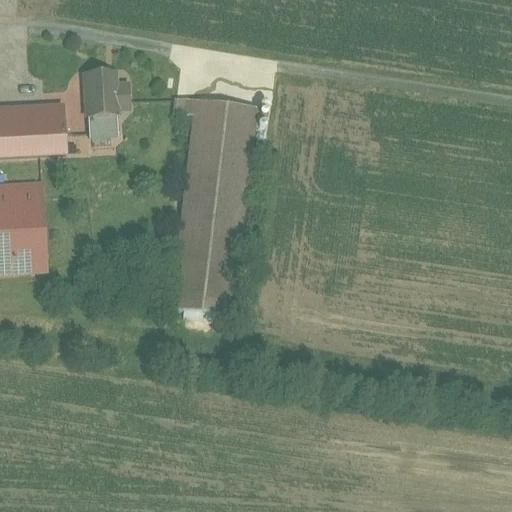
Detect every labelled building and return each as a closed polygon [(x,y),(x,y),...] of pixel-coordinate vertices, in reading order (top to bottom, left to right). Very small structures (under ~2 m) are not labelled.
[(0,0),(0,17),(16,18),(16,0),(0,0)] [(119,76),(83,78),(85,121),(89,121),(118,120),(121,120),(119,76)] [(42,119),(78,117),(77,102),(41,104),(42,110),(42,119)] [(235,321),(258,112),(174,103),(173,118),(192,121),(182,202),(181,214),(170,313),(184,315),(218,319),(235,321)] [(0,111),(0,167),(45,165),(44,158),(86,155),(84,117),(78,117),(42,119),(42,110),(0,111)] [(118,120),(89,121),(90,147),(119,146),(118,120)] [(0,176),(0,189),(8,188),(7,176),(0,176)] [(0,280),(50,277),(43,186),(8,188),(0,189),(0,280)] [(181,214),(182,202),(174,201),(172,213),(181,214)] [(218,319),(184,315),(183,323),(217,327),(218,319)]
